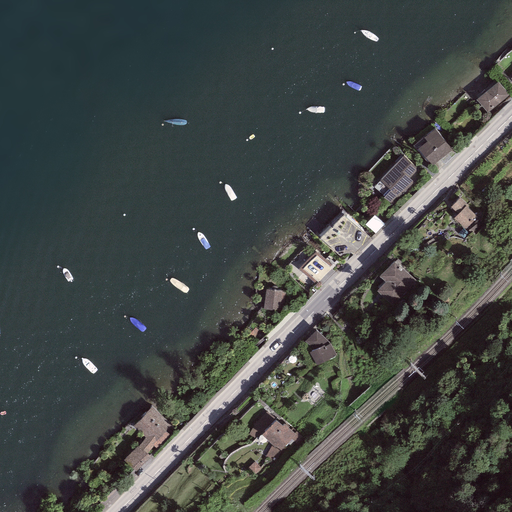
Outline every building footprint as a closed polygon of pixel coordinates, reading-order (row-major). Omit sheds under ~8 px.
[(498,82),(476,100),(488,113),(509,95),(498,82)] [(452,150),(435,129),(424,138),(427,142),(418,149),(432,166),(452,150)] [(420,172),(403,156),(374,187),(383,195),(382,197),(392,207),(414,183),(412,181),(420,172)] [(469,205),(460,197),(451,207),(458,214),(454,219),(465,230),(477,217),(467,207),(469,205)] [(376,214),(368,223),(379,232),(387,223),(376,214)] [(369,238),(343,217),(320,239),(340,256),(343,254),(351,253),(353,255),(369,238)] [(331,266),(316,251),(299,270),(314,284),(317,281),(318,283),(331,269),(330,267),(331,266)] [(420,285),(394,261),(380,276),(386,282),(376,292),(397,310),(420,285)] [(284,292),(266,289),(264,309),(282,311),(284,292)] [(317,330),(305,341),(315,350),(309,352),(316,366),(338,355),(330,344),(317,330)] [(172,426),(152,407),(133,426),(145,438),(138,446),(147,453),(153,446),(166,432),(172,426)] [(266,411),(253,425),(281,452),(296,436),(284,424),(283,426),(266,411)] [(261,434),(252,429),(248,435),(257,440),(261,434)] [(170,436),(166,432),(153,446),(157,450),(170,436)] [(147,453),(138,446),(124,460),(136,472),(151,457),(147,453)] [(280,452),(271,447),(266,456),(275,461),(280,452)] [(262,469),(255,461),(249,467),(255,475),(262,469)]
